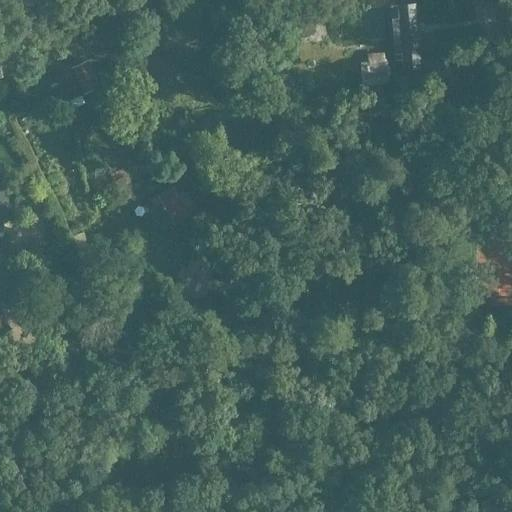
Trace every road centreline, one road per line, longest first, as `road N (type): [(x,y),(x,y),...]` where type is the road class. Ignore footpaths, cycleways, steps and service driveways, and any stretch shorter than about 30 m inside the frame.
road 1 (track): [(511,352),(0,359)]
road 2 (unknown): [(511,367),(0,370)]
road 3 (track): [(511,122),(397,160)]
